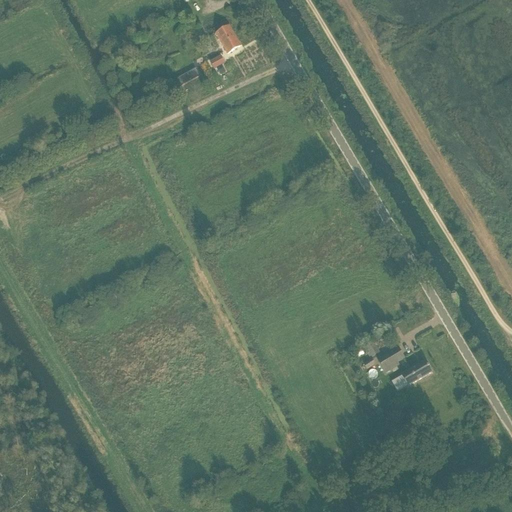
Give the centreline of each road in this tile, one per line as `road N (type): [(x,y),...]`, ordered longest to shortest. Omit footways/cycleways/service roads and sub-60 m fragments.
road 1 (tertiary): [(511,431),(257,0)]
road 2 (unclassified): [(306,0),(511,333)]
road 3 (unknown): [(293,61),(0,201)]
